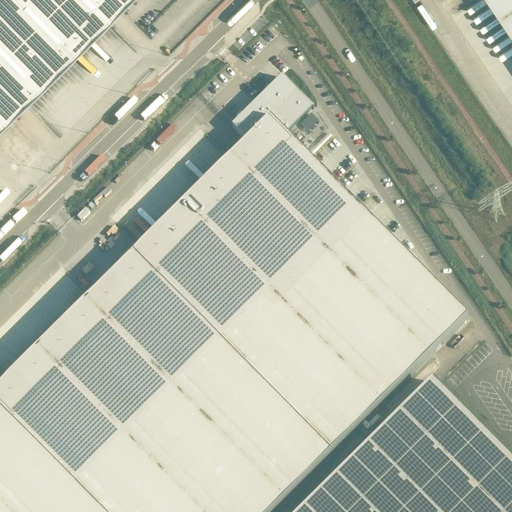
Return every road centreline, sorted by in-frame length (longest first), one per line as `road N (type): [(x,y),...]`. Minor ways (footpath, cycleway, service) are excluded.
road 1 (unclassified): [(309,0),(511,299)]
road 2 (unclassified): [(252,0),(0,248)]
